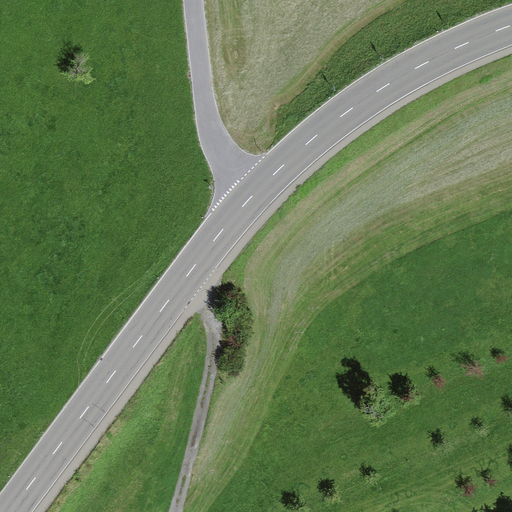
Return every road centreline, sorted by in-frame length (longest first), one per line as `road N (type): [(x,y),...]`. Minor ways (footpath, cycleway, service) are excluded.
road 1 (primary): [(238,212),(12,511)]
road 2 (primary): [(511,25),(378,91),(293,155),(238,212)]
road 3 (track): [(176,511),(215,336),(208,306),(182,282)]
road 4 (unclassified): [(193,0),(213,175),(238,212)]
